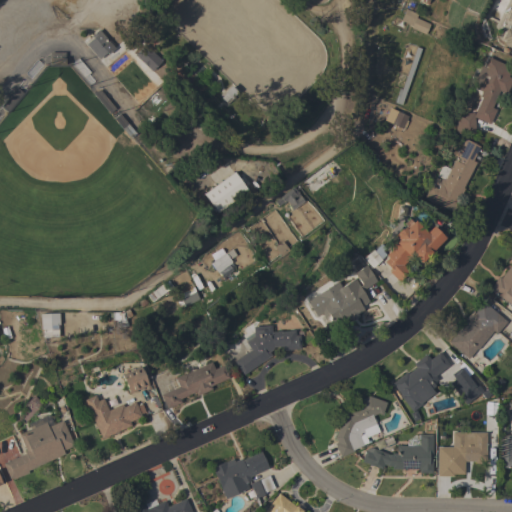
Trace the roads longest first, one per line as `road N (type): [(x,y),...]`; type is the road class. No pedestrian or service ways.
road 1 (residential): [(31,511),(393,341),(460,273),(511,168)]
road 2 (residential): [(274,401),(308,470),(339,493),(377,507),(511,508)]
